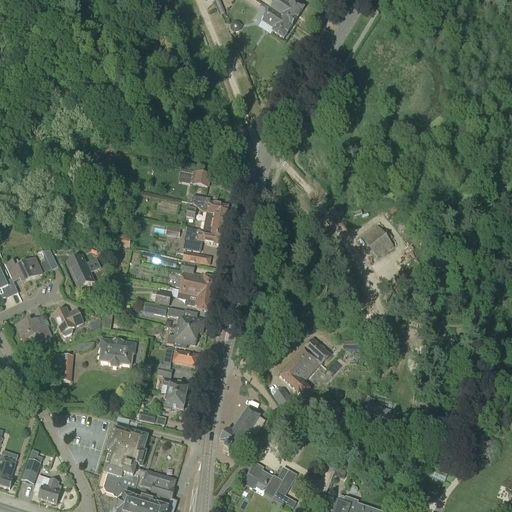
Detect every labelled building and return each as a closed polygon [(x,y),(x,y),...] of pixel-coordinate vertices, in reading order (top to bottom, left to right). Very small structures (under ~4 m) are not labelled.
[(276,0),(269,11),(293,26),(304,9),(295,4),(297,0),(276,0)] [(283,40),(293,26),(269,11),(262,22),(274,30),(272,33),(283,40)] [(230,27),(230,28),(230,29),(230,30),(231,30),(231,31),(232,31),(232,32),(233,32),(234,32),(235,32),(236,32),(237,32),(238,32),(238,31),(239,31),(239,30),(240,30),(240,29),(241,29),(241,28),(241,27),(241,26),(241,25),(240,25),(240,24),(240,23),(239,23),(239,22),(238,22),(237,22),(237,21),(236,21),(235,21),(234,21),(233,21),(233,22),(232,22),(232,23),(231,23),(231,24),(230,24),(230,25),(230,26),(230,27)] [(106,185),(107,161),(97,161),(96,185),(106,185)] [(209,189),(211,176),(194,173),(192,186),(209,189)] [(193,197),(192,205),(193,205),(203,213),(206,214),(207,214),(226,217),(228,207),(210,204),(210,201),(193,197)] [(188,210),(186,218),(194,220),(196,211),(188,210)] [(207,214),(203,232),(223,236),(226,217),(207,214)] [(169,226),(168,236),(181,237),(182,228),(169,226)] [(378,261),(394,248),(377,227),(361,239),(378,261)] [(186,230),(182,251),(200,255),(203,243),(209,244),(221,246),(223,236),(203,232),(203,233),(197,232),(186,230)] [(43,253),(46,261),(53,258),(50,252),(43,253)] [(213,259),(186,254),(184,263),(212,268),(213,259)] [(86,265),(82,256),(66,264),(74,282),(76,281),(80,290),(94,283),(90,275),(91,274),(87,264),(86,265)] [(176,269),(176,263),(168,261),(154,257),(153,264),(168,268),(176,269)] [(41,275),(35,260),(15,269),(13,263),(5,267),(13,283),(20,280),(22,284),(33,280),(32,279),(41,275)] [(180,289),(212,297),(215,279),(193,275),(195,266),(182,264),(180,273),(183,273),(180,289)] [(8,287),(0,270),(0,296),(2,301),(5,299),(5,301),(18,295),(13,284),(8,287)] [(118,300),(119,287),(109,286),(108,299),(118,300)] [(209,313),(212,297),(180,289),(178,296),(187,298),(185,306),(197,308),(196,311),(209,313)] [(169,308),(172,295),(157,292),(155,305),(169,308)] [(154,307),(152,316),(165,319),(167,310),(154,307)] [(198,334),(197,335),(202,335),(204,322),(183,318),(184,313),(169,310),(167,318),(178,320),(176,330),(198,334)] [(68,316),(66,311),(53,316),(62,334),(63,338),(65,338),(72,336),(73,333),(71,330),(83,324),(77,311),(68,316)] [(105,315),(104,323),(112,324),(113,317),(105,315)] [(31,324),(30,321),(15,327),(22,342),(29,338),(33,346),(51,338),(46,328),(41,330),(37,321),(31,324)] [(195,347),(197,335),(198,334),(176,330),(174,338),(168,337),(166,346),(173,347),(174,343),(195,347)] [(303,351),(323,365),(330,356),(323,350),(324,349),(313,340),(303,351)] [(134,356),(136,346),(101,341),(99,351),(101,352),(99,363),(110,365),(111,369),(118,370),(121,366),(131,368),(133,356),(134,356)] [(360,353),(360,343),(343,342),(343,353),(360,353)] [(321,367),(323,365),(303,351),(279,378),(300,396),(303,399),(310,391),(303,384),(319,366),(321,367)] [(195,368),(197,357),(175,353),(173,363),(195,368)] [(70,384),(72,358),(58,357),(56,383),(70,384)] [(167,395),(185,399),(188,387),(169,383),(171,373),(159,370),(158,376),(164,377),(163,387),(168,388),(167,395)] [(280,409),(291,402),(284,391),(273,398),(280,409)] [(183,411),(185,399),(167,395),(165,403),(160,402),(159,406),(183,411)] [(455,446),(468,416),(465,414),(471,400),(460,395),(441,440),(455,446)] [(368,399),(363,414),(388,421),(389,418),(391,418),(392,414),(391,412),(387,411),(386,411),(377,409),(375,410),(374,408),(375,407),(373,406),(374,401),(368,399)] [(339,424),(342,412),(324,407),(320,418),(339,424)] [(255,437),(264,423),(259,419),(260,418),(248,409),(232,433),(228,430),(219,443),(227,448),(223,453),(229,456),(232,451),(239,457),(248,444),(253,435),(255,437)] [(154,426),(156,417),(141,414),(139,422),(154,426)] [(132,434),(114,429),(107,452),(109,453),(102,475),(108,477),(104,490),(106,495),(113,497),(114,499),(117,500),(123,495),(125,496),(125,498),(124,497),(122,503),(119,511),(118,511),(167,511),(168,510),(171,502),(172,503),(175,492),(174,492),(176,482),(174,482),(139,472),(140,468),(142,469),(147,453),(144,453),(149,438),(132,433),(132,434)] [(10,482),(16,465),(0,460),(0,487),(9,491),(12,482),(10,482)] [(39,467),(28,463),(22,482),(33,486),(39,467)] [(273,478),(262,472),(264,469),(254,464),(247,475),(252,478),(266,486),(265,488),(267,488),(263,494),(273,500),(273,499),(293,511),(296,504),(285,498),(297,477),(283,469),(277,479),(273,477),(273,478)] [(346,473),(336,469),(334,476),(344,480),(346,473)] [(244,491),(246,488),(252,478),(247,475),(240,489),(244,491)] [(56,506),(60,495),(59,495),(61,488),(58,487),(59,484),(38,477),(33,493),(40,496),(38,500),(56,506)] [(424,507),(427,501),(417,497),(412,509),(419,511),(420,511),(423,507),(424,507)] [(375,511),(357,506),(358,503),(345,499),(343,504),(336,502),(332,511),(375,511)] [(118,511),(119,511),(114,511),(113,511),(174,511),(175,510),(177,504),(172,503),(171,502),(168,510),(167,511),(118,511)]
